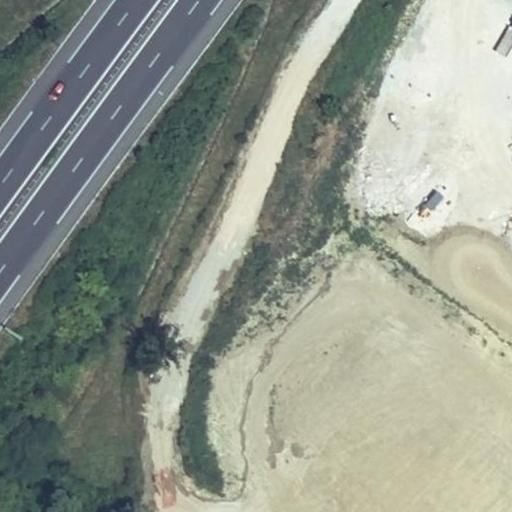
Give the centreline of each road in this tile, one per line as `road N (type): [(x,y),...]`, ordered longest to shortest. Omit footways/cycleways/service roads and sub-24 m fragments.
road 1 (track): [(166,511),(160,404),(167,376),(299,70),(346,0)]
road 2 (motorway): [(0,270),(198,0)]
road 3 (motorway): [(137,0),(0,187)]
